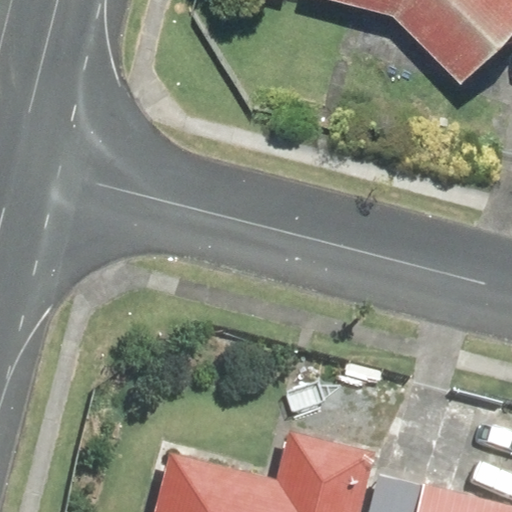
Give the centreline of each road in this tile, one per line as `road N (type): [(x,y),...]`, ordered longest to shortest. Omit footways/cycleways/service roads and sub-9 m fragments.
road 1 (residential): [(511,291),(24,154)]
road 2 (tertiary): [(24,154),(61,0)]
